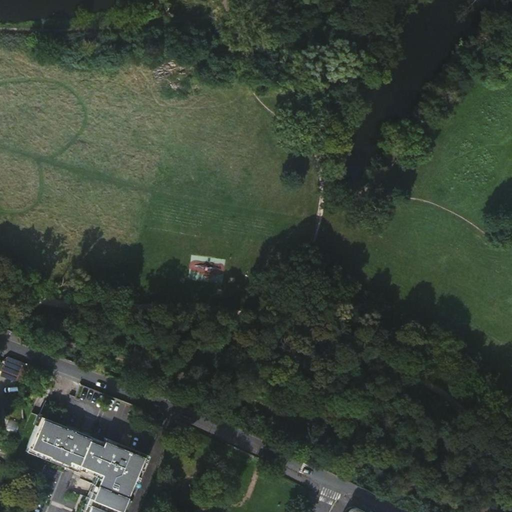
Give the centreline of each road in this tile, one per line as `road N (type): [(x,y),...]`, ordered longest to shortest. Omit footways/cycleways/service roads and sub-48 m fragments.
road 1 (track): [(511,455),(413,376),(325,338),(234,316),(29,300),(0,286)]
road 2 (secondary): [(0,344),(334,482)]
road 3 (track): [(400,0),(327,92),(304,135)]
